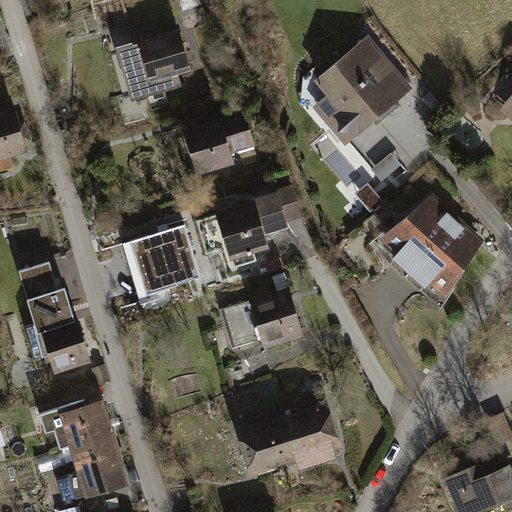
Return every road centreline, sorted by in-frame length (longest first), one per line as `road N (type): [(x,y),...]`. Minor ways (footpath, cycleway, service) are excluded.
road 1 (residential): [(11,0),(162,511)]
road 2 (residential): [(438,392),(511,259)]
road 3 (residential): [(376,511),(438,392)]
